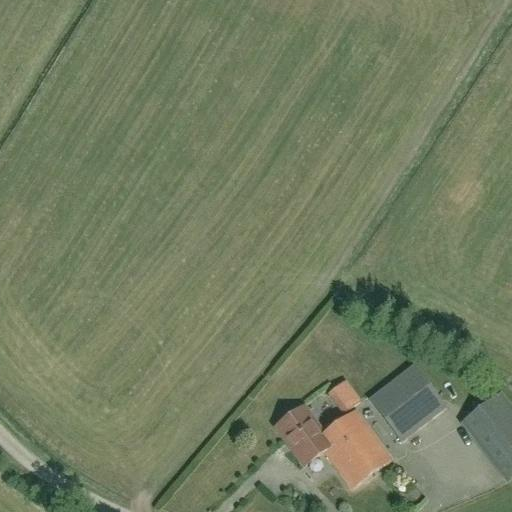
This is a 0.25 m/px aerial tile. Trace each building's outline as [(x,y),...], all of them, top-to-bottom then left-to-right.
[(401,443),(445,408),(412,367),(368,402),(401,443)] [(347,416),(365,405),(352,384),(334,395),(347,416)] [(511,411),(498,394),(464,422),(510,481),(511,478),(511,411)] [(331,448),(323,438),(302,410),(275,430),(304,468),(324,453),(331,448)] [(390,462),(354,414),(323,438),(331,448),(324,453),(352,491),(390,462)]
